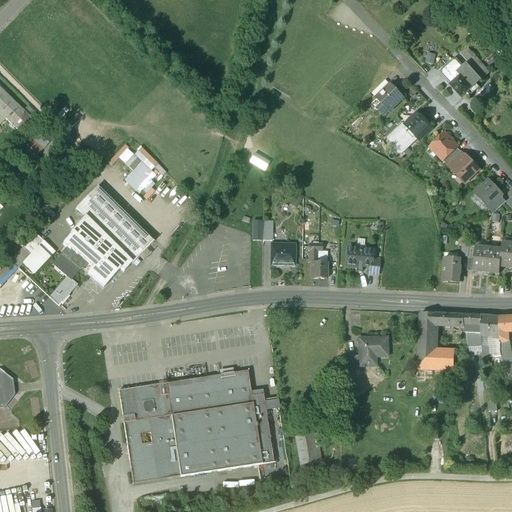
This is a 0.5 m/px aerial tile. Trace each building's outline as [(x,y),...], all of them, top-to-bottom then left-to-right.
[(475,57),(467,48),(459,55),(467,63),(468,63),(475,56),(475,57)] [(475,57),(475,56),(468,63),(467,63),(466,65),(480,81),(489,73),(475,57)] [(456,61),(453,61),(440,72),(440,76),(442,78),(443,77),(450,86),(460,77),(456,74),(462,68),(459,65),(459,64),(456,61)] [(480,81),(466,65),(462,68),(456,74),(460,77),(450,86),(450,87),(461,99),(467,93),(470,96),(473,93),(470,90),(480,81)] [(385,81),(372,94),(376,99),(389,86),(385,81)] [(488,85),(476,95),(482,101),(493,90),(488,85)] [(403,99),(390,86),(389,86),(376,99),(381,105),(376,110),(383,117),(389,112),(389,113),(403,99)] [(30,118),(0,89),(0,114),(5,120),(17,131),(30,118)] [(429,127),(417,114),(404,126),(404,127),(417,140),(419,142),(426,135),(424,133),(429,127)] [(38,123),(27,134),(44,150),(54,139),(38,123)] [(417,140),(404,127),(404,126),(402,124),(386,139),(394,147),(394,150),(398,155),(402,155),(417,140)] [(457,148),(445,135),(438,141),(436,141),(432,145),(432,147),(430,149),(443,162),(456,149),(457,148)] [(60,157),(45,171),(54,179),(69,164),(66,161),(74,153),(66,144),(56,153),(60,157)] [(456,149),(443,162),(447,166),(460,153),(456,149)] [(460,153),(447,166),(451,171),(465,158),(460,153)] [(250,164),(264,172),(270,163),(255,154),(250,164)] [(478,170),(466,157),(465,158),(451,171),(457,177),(461,177),(466,182),(478,170)] [(138,165),(131,172),(134,176),(125,186),(141,201),(157,184),(138,165)] [(502,196),(489,182),(475,195),(488,209),(500,198),(502,196)] [(153,243),(97,188),(76,209),(84,218),(84,217),(131,264),(132,265),(153,243)] [(57,194),(44,207),(52,215),(65,202),(57,194)] [(296,210),(302,202),(295,197),(290,206),(296,210)] [(500,198),(488,209),(494,214),(505,203),(500,198)] [(100,259),(92,268),(91,268),(87,276),(103,290),(119,270),(123,273),(131,264),(84,217),(84,218),(70,234),(71,235),(100,259)] [(263,222),(253,222),(252,241),(262,241),(263,228),(263,222)] [(272,228),(263,228),(262,241),(272,242),(272,228)] [(35,234),(10,261),(18,269),(23,265),(34,275),(54,252),(35,234)] [(100,259),(71,235),(62,245),(66,248),(56,259),(62,264),(60,268),(66,273),(64,276),(67,278),(71,281),(86,263),(91,268),(92,268),(100,259)] [(511,244),(502,244),(501,251),(499,268),(511,269),(511,244)] [(294,246),(271,245),(271,266),(294,267),(294,246)] [(322,245),(308,245),(308,252),(309,252),(309,260),(317,260),(317,252),(322,252),(322,245)] [(469,246),(462,245),(461,257),(468,258),(469,246)] [(356,249),(347,248),(345,268),(354,268),(356,267),(356,265),(361,265),(363,267),(368,267),(369,260),(371,260),(372,251),(364,250),(364,248),(363,248),(356,247),(356,249)] [(488,249),(475,248),(474,260),(473,272),(486,273),(488,249)] [(501,251),(488,249),(486,273),(499,275),(499,268),(501,251)] [(62,264),(56,259),(51,265),(64,276),(66,273),(60,268),(62,264)] [(327,263),(317,263),(317,260),(309,260),(308,263),(311,263),(310,279),(327,280),(327,263)] [(380,260),(371,260),(369,260),(368,267),(367,275),(378,276),(380,260)] [(460,261),(444,260),(442,283),(456,284),(457,276),(459,276),(460,261)] [(14,266),(0,279),(0,286),(0,287),(17,269),(14,266)] [(67,278),(49,298),(58,307),(77,286),(71,281),(67,278)] [(436,315),(420,314),(418,351),(435,352),(435,351),(436,326),(436,315)] [(462,316),(436,315),(436,326),(457,327),(464,327),(462,316)] [(481,317),(462,316),(464,327),(465,334),(475,334),(475,336),(481,336),(481,317)] [(498,319),(481,317),(481,336),(481,337),(493,337),(493,339),(499,339),(498,319)] [(511,318),(498,319),(499,339),(499,343),(500,343),(508,343),(508,342),(508,333),(511,332),(511,318)] [(464,327),(457,327),(459,341),(466,340),(465,334),(464,327)] [(493,337),(481,337),(481,348),(488,348),(493,348),(493,339),(493,337)] [(371,339),(371,341),(358,341),(358,357),(359,367),(360,367),(373,367),(372,358),(378,358),(387,357),(387,339),(371,339)] [(473,339),(466,340),(468,353),(475,352),(473,341),(473,339)] [(508,343),(500,343),(500,344),(499,344),(500,350),(500,352),(501,356),(502,362),(511,359),(511,356),(509,342),(508,342),(508,343)] [(435,352),(418,351),(417,370),(453,372),(454,352),(435,351),(435,352)] [(359,367),(358,357),(349,357),(350,371),(360,371),(360,367),(359,367)] [(511,359),(502,362),(506,372),(511,370),(511,359)] [(494,389),(491,364),(483,365),(486,389),(487,402),(495,401),(494,389)] [(247,372),(118,391),(132,485),(273,463),(266,412),(264,404),(263,395),(251,397),(247,372)] [(0,374),(0,407),(2,407),(12,396),(10,382),(0,374)] [(279,401),(264,404),(266,412),(280,410),(279,401)] [(495,401),(487,402),(489,413),(497,412),(495,401)] [(483,417),(473,418),(474,430),(483,430),(483,417)] [(311,435),(296,438),(299,458),(296,463),(300,466),(323,462),(321,449),(314,450),(311,435)] [(466,459),(457,455),(453,462),(462,467),(466,459)]
